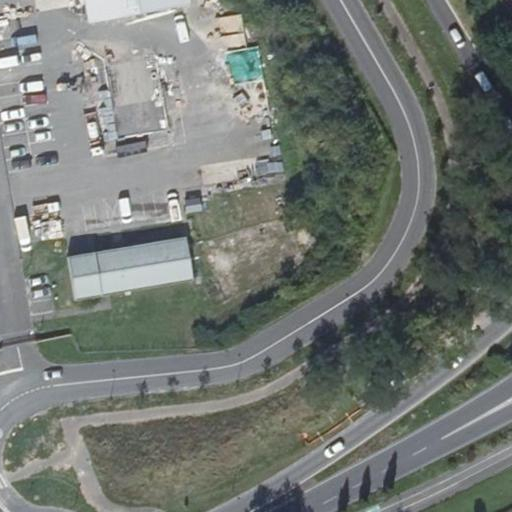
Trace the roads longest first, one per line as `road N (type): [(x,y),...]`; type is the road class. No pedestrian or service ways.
road 1 (residential): [(0,409),(25,390),(232,366),(367,287),(421,192),(414,134),(342,0)]
road 2 (secondary): [(511,304),(439,373),(227,511)]
road 3 (secondary): [(304,511),(450,428)]
road 4 (primary): [(432,0),(511,143)]
